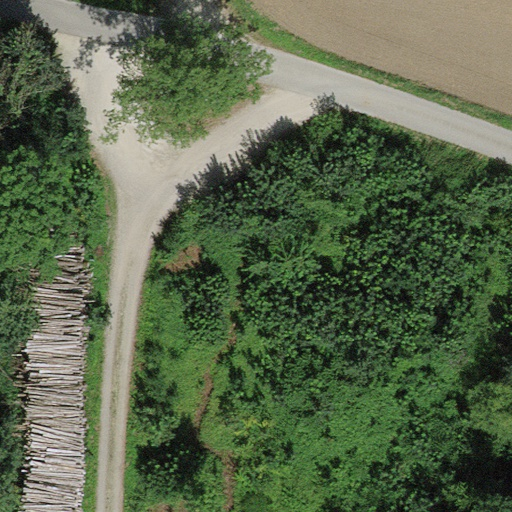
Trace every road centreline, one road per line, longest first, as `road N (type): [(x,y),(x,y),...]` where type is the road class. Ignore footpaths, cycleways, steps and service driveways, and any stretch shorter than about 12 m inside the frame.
road 1 (track): [(511,155),(194,48),(0,6)]
road 2 (track): [(114,511),(148,214),(194,48),(182,0)]
